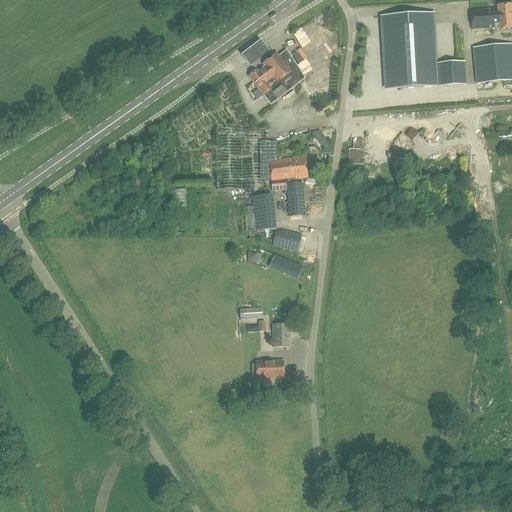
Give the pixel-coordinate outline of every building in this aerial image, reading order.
[(500,29),(511,28),(511,8),(511,4),(498,6),(498,8),(471,10),(472,30),(500,27),(500,29)] [(387,89),(437,86),(433,24),(433,14),(382,17),(383,28),(387,89)] [(463,22),(438,23),(440,63),(436,63),(438,86),(467,84),(463,22)] [(295,40),(287,42),(289,48),(297,45),(295,40)] [(261,41),(242,55),(250,66),(270,51),(261,41)] [(477,84),(511,80),(511,44),(474,48),(477,84)] [(271,105),(305,78),(286,49),(278,56),(276,53),(256,69),(257,70),(249,76),(271,105)] [(371,140),(364,140),(364,159),(384,159),(384,149),(371,149),(371,140)] [(272,180),(288,178),(296,177),(296,178),(298,178),(308,177),(306,156),(294,158),(294,159),(270,162),(272,180)] [(288,178),(288,184),(287,184),(289,216),(306,215),(304,183),(298,183),(298,178),(296,178),(296,177),(288,178)] [(277,230),(274,195),(252,196),(253,207),(244,207),(245,215),(241,216),(242,236),(246,236),(247,240),(259,239),(259,240),(274,241),(277,230)] [(309,213),(318,213),(317,204),(308,204),(309,213)] [(284,211),(280,214),(287,224),(291,221),(284,211)] [(273,247),(282,249),(298,252),(302,236),(277,230),(274,241),(273,247)] [(262,263),(262,254),(257,254),(248,254),(248,263),(257,263),(262,263)] [(274,257),(271,266),(301,276),(304,268),(274,257)] [(241,320),(263,319),(262,307),(240,309),(241,320)] [(290,347),(290,324),(273,324),(273,347),(290,347)] [(271,379),(285,378),(284,361),(256,362),(257,379),(258,379),(258,392),(271,392),(271,379)] [(303,381),(282,386),(284,396),(305,391),(303,381)]
